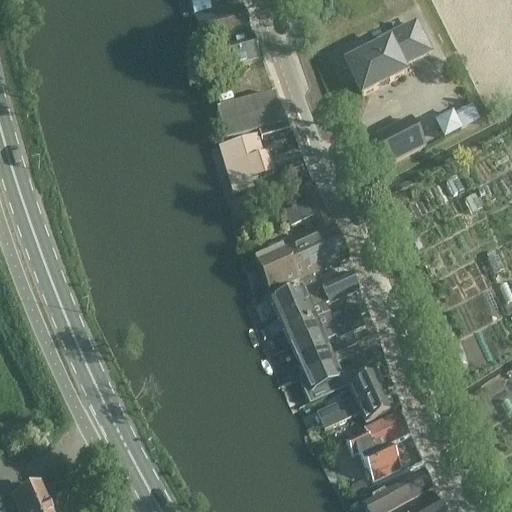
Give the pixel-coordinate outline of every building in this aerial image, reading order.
[(242,2),(241,0),(208,0),(212,13),(239,7),(238,3),(242,2)] [(259,62),(253,40),(250,41),(242,9),(195,21),(203,53),(215,50),(222,72),(259,62)] [(405,67),(430,54),(415,25),(378,44),(380,49),(345,66),(349,73),(361,98),(389,85),(408,74),(405,67)] [(282,124),(274,95),(217,111),(225,140),(282,124)] [(460,131),(452,114),(435,123),(444,140),(460,131)] [(424,149),(410,122),(377,139),(390,166),(424,149)] [(291,134),(288,126),(259,134),(261,143),(291,134)] [(274,174),(268,154),(262,156),(256,137),(220,148),(235,197),(254,191),(251,181),(274,174)] [(303,173),(300,166),(285,172),(288,179),(303,173)] [(349,260),(333,226),(332,227),(313,186),(297,193),(303,206),(285,214),(292,229),(310,220),(317,234),(255,262),(271,297),(298,284),(312,278),(318,275),(318,274),(349,260)] [(260,205),(256,195),(233,204),(236,214),(260,205)] [(325,307),(358,293),(350,276),(318,290),(312,278),(298,284),(300,290),(271,303),(278,319),(322,299),(325,307)] [(315,321),(311,313),(325,307),(322,299),(278,319),(284,334),(315,321)] [(291,349),(360,318),(365,316),(360,306),(341,315),(339,318),(332,321),(329,314),(315,321),(284,334),(291,349)] [(325,343),(335,339),(336,342),(365,329),(360,318),(291,349),(298,364),(328,351),(325,343)] [(349,360),(360,355),(356,347),(331,358),(328,351),(298,364),(305,379),(335,366),(349,360)] [(377,361),(377,360),(372,350),(360,355),(349,360),(354,371),(377,361)] [(342,392),(338,383),(342,381),(335,366),(305,379),(315,404),(342,392)] [(320,425),(385,395),(377,376),(348,389),(353,400),(316,416),(320,425)] [(366,427),(394,414),(385,395),(320,425),(324,434),(361,417),(366,427)] [(389,448),(408,439),(409,439),(398,416),(363,432),(361,429),(338,440),(342,447),(346,445),(352,458),(358,455),(366,472),(364,475),(367,481),(371,482),(372,485),(400,471),(389,448)] [(432,493),(421,474),(393,489),(391,485),(389,486),(402,509),(432,493)] [(397,511),(402,509),(389,486),(387,487),(390,491),(380,497),(375,489),(366,494),(370,502),(362,506),(365,511),(397,511)] [(48,511),(39,489),(18,498),(24,511),(48,511)] [(438,511),(431,498),(405,511),(438,511)]
